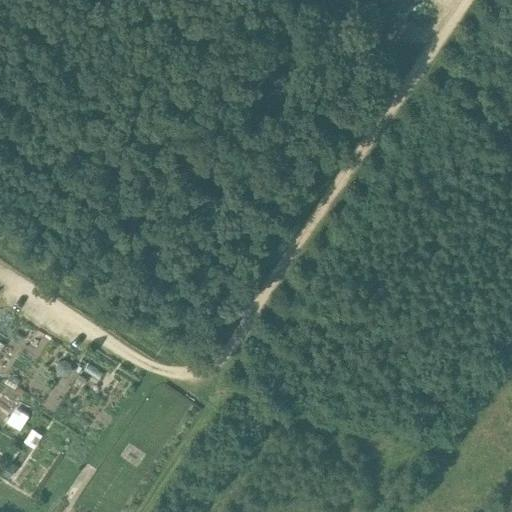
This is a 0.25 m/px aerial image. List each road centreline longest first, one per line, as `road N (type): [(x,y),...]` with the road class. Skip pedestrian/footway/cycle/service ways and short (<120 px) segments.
road 1 (unclassified): [(217,384),(477,0)]
road 2 (track): [(217,384),(175,380),(0,255)]
